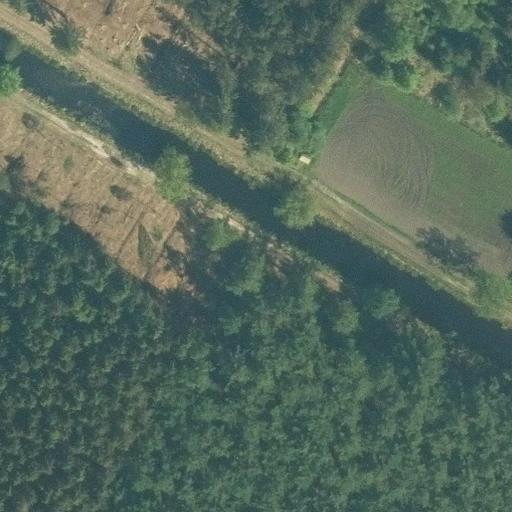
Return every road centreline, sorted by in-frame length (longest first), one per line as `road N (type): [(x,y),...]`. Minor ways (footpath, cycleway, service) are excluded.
road 1 (track): [(511,310),(0,9)]
road 2 (track): [(511,392),(0,92)]
